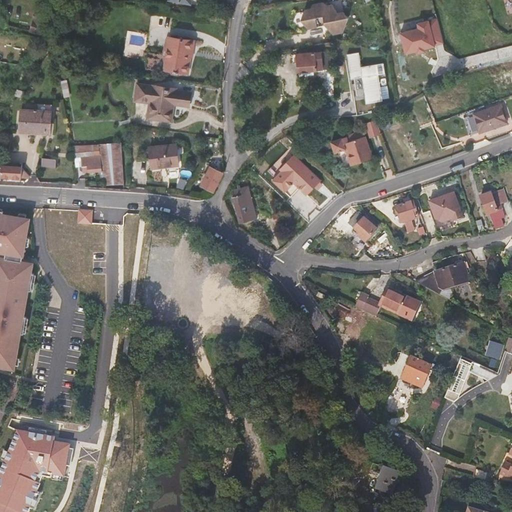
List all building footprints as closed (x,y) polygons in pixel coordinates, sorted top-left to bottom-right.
[(298,29),(305,26),(307,27),(316,25),(324,23),(331,33),(343,31),(348,17),(344,12),(334,15),(332,6),(323,8),(322,4),(311,7),(312,10),(303,12),(302,14),(295,16),(290,23),(298,29)] [(45,34),(50,13),(48,12),(41,11),(36,10),(31,31),(45,34)] [(399,33),(404,55),(416,52),(416,54),(425,52),(425,50),(444,45),(438,17),(415,22),(417,29),(399,33)] [(52,40),(40,38),(37,37),(36,43),(51,46),(52,40)] [(192,56),(193,51),(194,46),(194,41),(169,37),(164,70),(188,73),(190,56),(192,56)] [(330,69),(329,52),(298,54),(298,62),(299,71),(330,69)] [(361,78),(359,67),(357,52),(344,54),(348,80),(361,78)] [(507,65),(486,69),(490,84),(496,83),(502,82),(504,85),(511,83),(511,82),(511,61),(506,63),(507,65)] [(384,63),(359,67),(361,78),(365,104),(390,100),(384,63)] [(69,96),(66,81),(61,82),(61,84),(64,97),(69,96)] [(190,100),(191,94),(177,92),(178,88),(138,82),(135,100),(150,103),(148,118),(171,121),(174,104),(189,106),(190,100)] [(20,97),(23,91),(17,89),(15,95),(20,97)] [(50,126),(51,112),(52,105),(38,104),(37,109),(35,109),(34,110),(21,109),(19,131),(33,132),(46,133),(47,126),(50,126)] [(507,122),(501,105),(464,118),(470,135),(488,129),(507,122)] [(392,126),(389,117),(381,120),(384,129),(392,126)] [(380,135),(375,120),(366,123),(371,138),(380,135)] [(373,158),(366,136),(364,137),(362,131),(331,141),(335,153),(347,149),(346,150),(351,166),(362,162),(373,158)] [(124,184),(122,142),(100,144),(99,144),(99,145),(100,155),(103,172),(98,172),(99,181),(104,181),(105,185),(122,184),(124,184)] [(179,165),(177,144),(149,147),(152,169),(166,167),(179,165)] [(100,155),(99,145),(73,146),(75,157),(82,157),(91,156),(100,155)] [(321,180),(294,155),(281,168),(283,171),(274,180),(285,190),(294,181),(300,187),(307,194),(321,180)] [(55,168),(56,159),(42,158),(42,166),(55,168)] [(144,159),(131,160),(130,185),(134,186),(145,187),(144,159)] [(260,177),(268,169),(269,170),(272,166),(266,160),(255,172),(260,177)] [(22,168),(22,167),(3,166),(1,166),(1,174),(1,177),(11,177),(21,178),(29,179),(31,177),(22,168)] [(219,183),(224,174),(210,166),(201,184),(215,192),(219,183)] [(294,181),(285,190),(290,196),(300,187),(294,181)] [(257,218),(249,186),(241,188),(240,186),(238,186),(238,188),(234,189),(235,196),(233,197),(236,210),(240,223),(257,218)] [(509,202),(504,188),(480,197),(487,216),(489,222),(493,221),(496,229),(504,226),(501,218),(505,217),(501,204),(509,202)] [(430,200),(436,219),(440,229),(460,222),(459,218),(463,217),(454,192),(440,197),(439,196),(432,198),(432,200),(430,200)] [(402,223),(403,222),(403,223),(419,217),(415,205),(414,201),(405,204),(397,207),(397,208),(396,210),(397,213),(399,213),(402,223)] [(426,215),(422,203),(415,205),(419,217),(426,215)] [(93,210),(77,210),(78,224),(93,224),(93,210)] [(292,219),(289,211),(274,215),(276,223),(292,219)] [(18,259),(24,219),(0,215),(0,248),(3,249),(1,257),(0,256),(0,366),(13,369),(22,306),(20,305),(22,298),(23,298),(29,261),(18,259)] [(378,229),(380,226),(368,215),(365,218),(364,217),(361,221),(360,222),(354,217),(351,220),(349,223),(355,228),(354,228),(360,234),(358,236),(365,242),(378,229)] [(463,264),(462,261),(455,263),(456,266),(446,269),(435,273),(415,281),(449,300),(452,293),(451,287),(470,281),(464,264),(463,264)] [(412,320),(420,303),(388,288),(380,303),(368,298),(369,296),(365,294),(362,292),(355,307),(376,316),(380,307),(381,306),(412,320)] [(348,327),(348,326),(341,323),(337,336),(344,338),(344,339),(348,341),(351,342),(356,330),(348,327)] [(497,361),(502,346),(488,341),(483,356),(497,361)] [(422,387),(432,366),(411,357),(402,379),(422,387)] [(439,409),(442,400),(436,398),(433,407),(439,409)] [(55,441),(56,437),(17,430),(0,472),(0,511),(29,511),(31,508),(35,509),(41,493),(38,491),(43,476),(52,478),(53,476),(65,477),(67,465),(71,466),(73,449),(70,449),(72,443),(55,441)] [(511,447),(509,452),(508,452),(503,462),(505,463),(503,468),(500,473),(511,478),(511,447)] [(403,487),(406,478),(399,475),(400,472),(383,467),(373,463),(370,471),(381,475),(376,488),(392,494),(395,485),(403,487)] [(489,481),(491,474),(476,470),(474,477),(489,481)]
